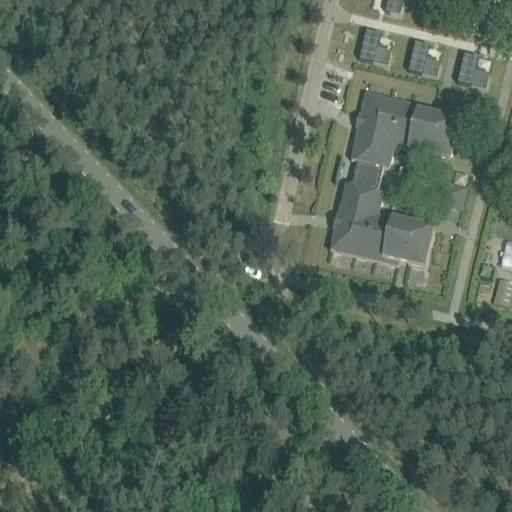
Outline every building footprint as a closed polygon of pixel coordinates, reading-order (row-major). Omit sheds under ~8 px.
[(384,0),(389,1),(386,15),(400,18),(404,0),(384,0)] [(475,7),(471,22),(485,25),(482,39),(497,42),(503,14),(475,7)] [(388,70),(391,55),(377,52),(381,38),(366,34),(359,63),(388,70)] [(437,81),(440,67),(426,64),(430,49),(415,46),(408,75),(437,81)] [(479,61),(464,58),(457,86),(486,93),(489,78),(476,75),(479,61)] [(335,231),(330,253),(399,270),(400,266),(425,272),(435,232),(378,218),(383,196),(377,195),(383,171),(389,173),(394,150),(451,164),(460,124),(435,118),(435,114),(366,98),(361,121),(365,121),(362,132),(359,131),(351,164),(357,165),(352,189),(345,187),(338,220),(341,221),(339,231),(335,231)] [(466,193),(446,188),(441,208),(461,213),(466,193)]
